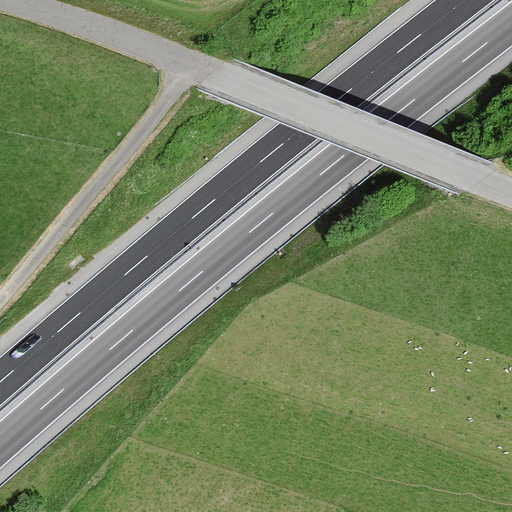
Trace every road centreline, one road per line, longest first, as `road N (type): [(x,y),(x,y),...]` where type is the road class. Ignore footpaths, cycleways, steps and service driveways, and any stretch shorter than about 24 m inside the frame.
road 1 (motorway): [(0,444),(511,23)]
road 2 (motorway): [(464,0),(0,381)]
road 3 (unclassified): [(8,0),(192,60),(511,190)]
road 4 (track): [(192,60),(0,301)]
